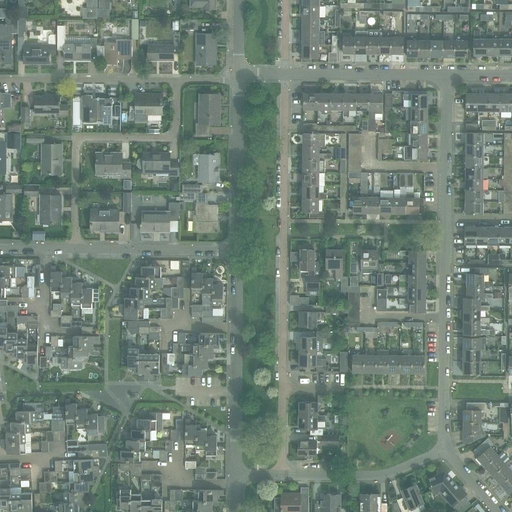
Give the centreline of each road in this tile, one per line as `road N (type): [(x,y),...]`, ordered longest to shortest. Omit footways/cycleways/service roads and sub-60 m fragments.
road 1 (residential): [(282,388),(284,73)]
road 2 (residential): [(76,248),(79,139),(172,134),(175,80)]
road 3 (residential): [(442,449),(445,218)]
road 4 (residential): [(0,78),(175,80)]
road 5 (residential): [(234,251),(238,81)]
road 6 (residential): [(281,475),(375,476),(442,449)]
road 7 (residential): [(284,73),(446,76)]
road 8 (residential): [(76,248),(234,251)]
road 9 (residential): [(445,218),(446,76)]
road 10 (residential): [(234,392),(234,251)]
